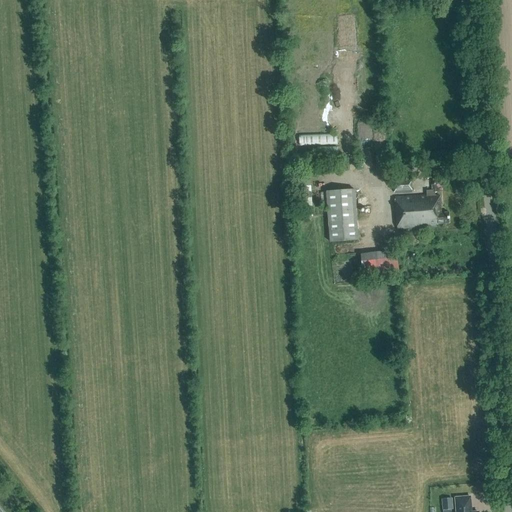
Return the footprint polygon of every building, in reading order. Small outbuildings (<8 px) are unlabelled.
[(301,145),(339,144),(338,135),(301,136),(301,145)] [(318,159),(337,159),(337,147),(317,147),(318,159)] [(313,217),(311,180),(294,181),(296,218),(313,217)] [(411,194),(410,180),(394,181),(395,195),(411,194)] [(450,224),(449,213),(441,214),(440,196),(435,196),(435,193),(438,193),(438,185),(436,185),(436,184),(432,184),(432,186),(431,186),(432,191),(425,191),(426,197),(395,199),(397,231),(435,228),(435,225),(450,224)] [(357,240),(354,189),(326,191),(326,192),(327,208),(329,242),(357,240)] [(403,246),(403,237),(389,238),(390,247),(403,246)] [(399,277),(396,251),(361,254),(364,280),(399,277)] [(470,511),(470,507),(471,507),(470,497),(455,498),(456,511),(470,511)] [(442,511),(451,510),(450,498),(441,499),(442,511)]
